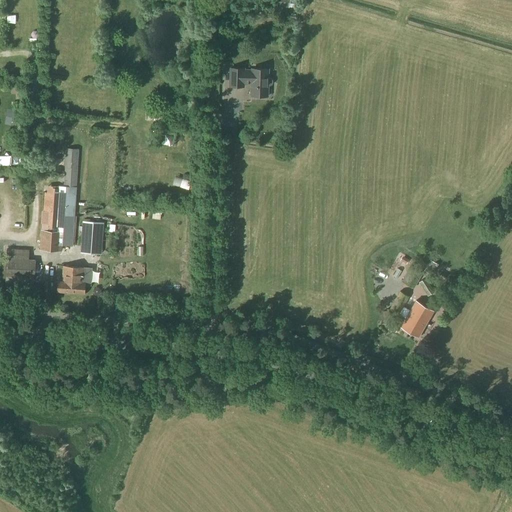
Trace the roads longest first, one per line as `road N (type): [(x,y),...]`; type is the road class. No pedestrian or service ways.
road 1 (secondary): [(0,336),(257,357),(511,449)]
road 2 (track): [(215,0),(209,351)]
road 3 (track): [(0,55),(33,53),(31,236),(0,236)]
road 4 (track): [(366,0),(511,41)]
